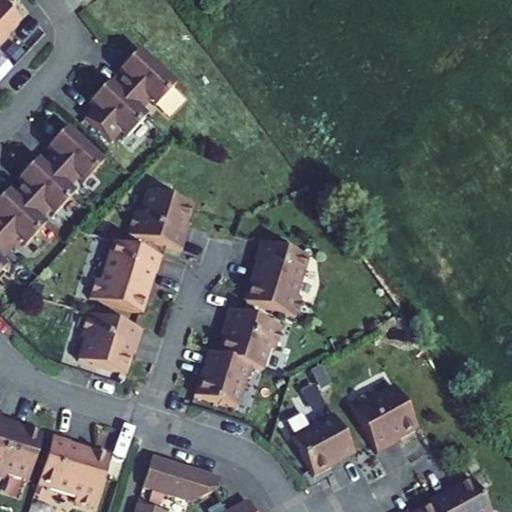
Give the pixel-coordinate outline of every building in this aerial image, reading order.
[(0,42),(15,26),(0,11),(0,42)] [(118,80),(109,90),(135,115),(144,105),(150,110),(170,89),(134,54),(113,76),(118,80)] [(109,90),(104,86),(84,107),(89,111),(79,122),(105,147),(115,136),(121,142),(141,120),(135,115),(109,90)] [(46,157),(37,167),(63,192),(72,181),(78,187),(99,166),(62,131),(42,153),(46,157)] [(17,188),(8,199),(33,223),(43,213),(49,218),(69,197),(63,192),(37,167),(32,163),(12,184),(17,188)] [(0,250),(4,255),(14,244),(20,250),(39,228),(33,223),(8,199),(3,194),(0,196),(0,250)] [(183,230),(189,210),(142,195),(135,217),(130,216),(123,239),(174,255),(182,230),(183,230)] [(183,230),(182,230),(174,255),(178,256),(185,231),(183,230)] [(91,283),(84,303),(134,318),(144,286),(147,278),(151,279),(156,261),(107,246),(95,284),(91,283)] [(304,263),(255,247),(249,265),(253,266),(241,307),(290,322),(297,302),(292,301),(304,263)] [(249,265),(236,305),(241,307),(253,266),(249,265)] [(144,286),(134,318),(138,319),(151,279),(147,278),(144,286)] [(220,313),(212,338),(215,338),(215,339),(223,314),(220,313)] [(246,370),(256,373),(263,351),(268,353),(275,330),(223,314),(215,339),(215,338),(208,359),(246,370)] [(134,334),(82,318),(75,340),(80,342),(73,364),(121,380),(127,359),(126,359),(134,334)] [(134,334),(126,359),(127,359),(129,360),(137,335),(134,334)] [(205,358),(202,357),(195,382),(197,382),(205,358)] [(208,359),(205,358),(197,382),(195,382),(188,401),(229,414),(235,394),(238,395),(246,370),(208,359)] [(394,445),(413,435),(389,391),(368,403),(366,398),(345,410),(371,457),(394,445)] [(235,394),(229,414),(232,415),(238,395),(235,394)] [(290,444),(310,481),(327,472),(325,469),(348,457),(327,420),(305,432),(306,435),(290,444)] [(0,423),(0,426),(17,432),(18,431),(18,429),(0,423)] [(0,426),(0,481),(1,479),(23,486),(38,438),(18,431),(17,432),(0,426)] [(305,432),(288,441),(290,444),(306,435),(305,432)] [(69,507),(86,511),(88,511),(104,463),(72,453),(64,450),(65,446),(47,441),(32,490),(70,502),(69,507)] [(394,445),(371,457),(372,460),(395,448),(394,445)] [(348,457),(325,469),(327,472),(349,460),(348,457)] [(147,462),(137,493),(186,508),(212,494),(215,483),(147,462)] [(479,511),(464,485),(448,493),(449,496),(427,508),(428,511),(479,511)] [(448,493),(425,506),(427,508),(449,496),(448,493)]
